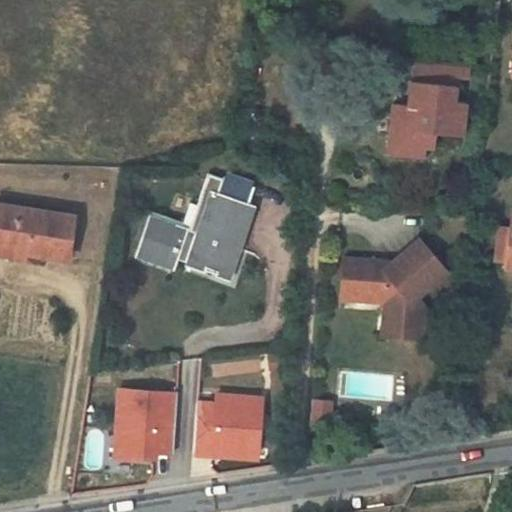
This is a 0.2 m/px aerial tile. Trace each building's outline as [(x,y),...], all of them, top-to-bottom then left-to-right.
[(496,21),(498,0),(481,0),(480,10),(486,20),(496,21)] [(417,62),(414,83),(454,87),(456,66),(417,62)] [(414,83),(412,82),(410,99),(415,100),(414,108),(394,105),(390,140),(402,156),(425,158),(426,148),(434,149),(436,134),(462,137),(466,104),(455,103),(456,87),(454,87),(414,83)] [(176,258),(222,275),(234,241),(240,243),(253,206),(247,204),(253,187),(224,177),(223,180),(209,174),(197,207),(206,211),(200,225),(206,227),(203,237),(188,232),(175,227),(151,218),(153,212),(146,210),(136,240),(142,242),(137,255),(172,267),(176,258)] [(0,204),(0,240),(25,245),(24,253),(67,259),(73,217),(0,204)] [(206,211),(197,207),(188,232),(203,237),(206,227),(200,225),(206,211)] [(151,218),(175,227),(177,221),(153,212),(151,218)] [(511,229),(511,230),(501,228),(497,259),(508,261),(507,267),(511,267),(511,229)] [(0,240),(0,254),(23,258),(24,253),(25,245),(0,240)] [(378,265),(345,262),(343,287),(352,288),(361,299),(361,304),(386,306),(384,326),(402,328),(401,341),(422,343),(425,311),(417,301),(427,294),(449,276),(421,243),(394,266),(385,273),(378,265)] [(394,266),(378,265),(385,273),(394,266)] [(352,288),(343,287),(341,302),(361,304),(361,299),(352,288)] [(402,328),(384,326),(383,340),(401,341),(402,328)] [(286,356),(273,357),(274,368),(287,366),(286,356)] [(120,388),(114,456),(135,458),(135,456),(153,457),(153,451),(173,453),(178,393),(120,388)] [(216,404),(197,402),(193,454),(213,455),(213,449),(242,451),(243,441),(258,442),(262,398),(217,395),(216,404)] [(330,404),(311,402),(309,429),(327,431),(330,404)] [(213,449),(213,455),(257,459),(258,442),(243,441),(242,451),(213,449)]
